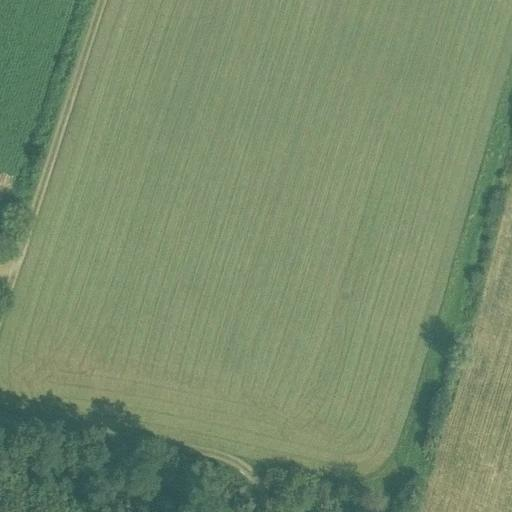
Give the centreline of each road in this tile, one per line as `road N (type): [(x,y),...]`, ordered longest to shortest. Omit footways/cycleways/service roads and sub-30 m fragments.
road 1 (unclassified): [(0,322),(108,0)]
road 2 (unclassified): [(262,511),(255,477),(210,451),(0,415)]
